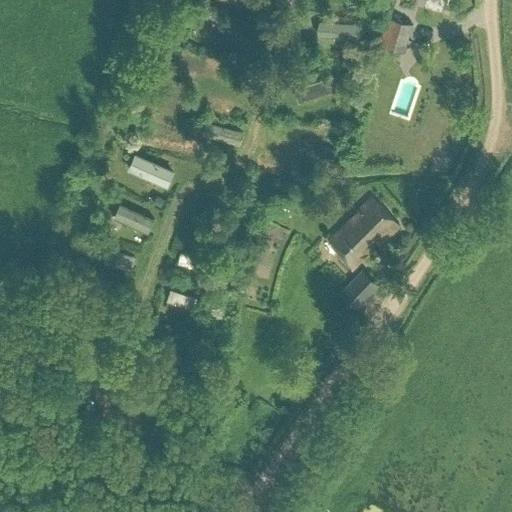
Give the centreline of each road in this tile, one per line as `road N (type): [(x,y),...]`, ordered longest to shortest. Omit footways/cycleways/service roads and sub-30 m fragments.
road 1 (unknown): [(101,403),(177,191),(220,173),(248,139),(286,0)]
road 2 (unclassified): [(394,301),(443,229),(492,126),(490,0)]
road 3 (track): [(253,511),(394,301)]
